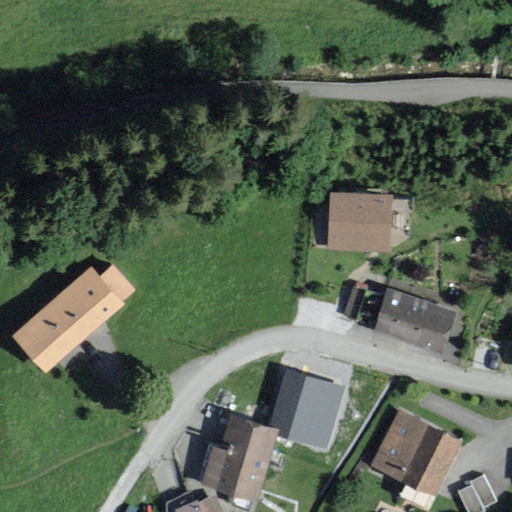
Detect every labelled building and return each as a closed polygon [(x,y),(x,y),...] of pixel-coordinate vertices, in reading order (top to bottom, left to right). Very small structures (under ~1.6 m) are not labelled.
[(385,203),(330,204),(331,245),(386,244),(385,203)] [(136,292),(115,267),(104,275),(97,267),(16,335),(48,373),(129,304),(126,301),(136,292)] [(450,354),(463,310),(394,290),(381,333),(450,354)] [(285,372),(271,422),(286,426),(282,439),(329,452),(346,389),(285,372)] [(440,494),(467,439),(404,408),(377,462),(440,494)] [(282,439),(286,426),(271,422),(238,413),(229,447),(219,444),(208,482),(266,498),(282,439)] [(225,511),(218,496),(182,511),(225,511)]
